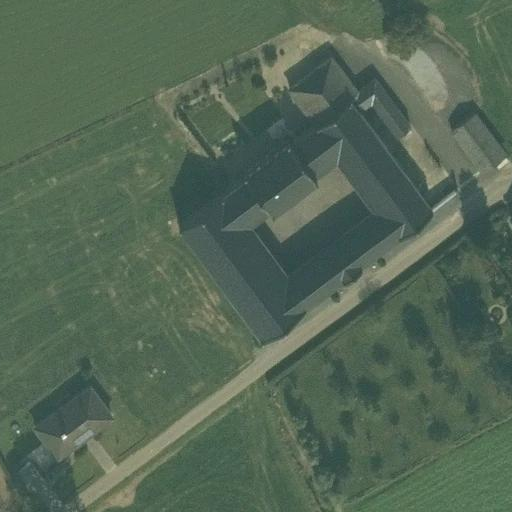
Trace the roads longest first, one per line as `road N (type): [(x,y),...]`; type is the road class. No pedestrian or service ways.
road 1 (residential): [(68,511),(511,187)]
road 2 (track): [(475,210),(397,74),(324,17)]
